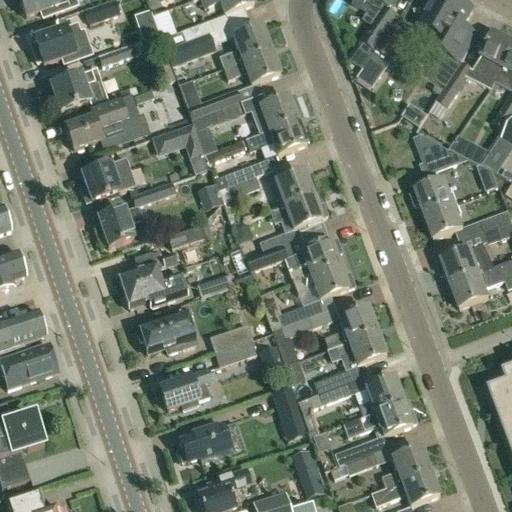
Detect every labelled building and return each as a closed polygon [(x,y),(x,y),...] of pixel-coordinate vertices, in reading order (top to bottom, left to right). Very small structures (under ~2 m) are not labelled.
[(17,0),(25,20),(38,15),(41,23),(78,9),(74,0),(17,0)] [(240,12),(254,7),(251,0),(201,0),(199,1),(203,11),(218,5),(223,18),(240,12)] [(373,0),(376,1),(389,9),(393,0),(373,0)] [(423,24),(419,29),(434,38),(428,47),(443,56),(462,67),(462,66),(460,65),(467,54),(477,37),(463,29),(473,12),(451,0),(432,0),(420,22),(423,24)] [(89,29),(120,18),(115,4),(84,14),(89,29)] [(391,28),(397,19),(387,11),(376,26),(362,45),(374,53),(391,28)] [(148,12),(132,18),(140,44),(157,38),(148,12)] [(181,34),(161,41),(165,53),(185,46),(213,35),(209,23),(181,34)] [(42,68),(61,62),(62,67),(90,57),(82,34),(79,35),(76,27),(64,31),(33,42),(34,46),(29,48),(35,66),(40,64),(42,68)] [(407,39),(391,28),(374,53),(387,61),(390,64),(407,39)] [(241,65),(271,54),(262,29),(231,40),(236,53),(217,60),(222,72),(241,65)] [(217,46),(213,35),(185,46),(165,53),(164,54),(171,71),(215,54),(215,53),(218,47),(217,46)] [(462,67),(455,78),(466,84),(468,81),(492,94),(496,86),(511,55),(511,45),(493,36),(481,61),(472,74),(462,66),(462,67)] [(137,58),(133,47),(98,59),(101,70),(137,58)] [(249,89),(280,78),(271,54),(241,65),(222,72),(226,84),(233,82),(233,81),(245,77),(249,89)] [(511,55),(496,86),(511,94),(511,92),(511,55)] [(428,77),(427,79),(446,91),(448,88),(455,78),(462,67),(443,56),(429,78),(428,77)] [(59,115),(89,105),(91,112),(108,106),(96,71),(49,88),(59,115)] [(188,88),(193,105),(223,97),(219,80),(188,88)] [(446,91),(437,105),(447,112),(448,112),(459,95),(448,88),(446,91)] [(211,116),(239,106),(235,94),(187,113),(192,124),(211,116)] [(511,98),(499,117),(492,128),(503,135),(510,124),(511,121),(511,98)] [(91,121),(64,130),(73,153),(101,143),(98,133),(136,119),(129,99),(89,114),(91,121)] [(244,144),(261,138),(297,125),(293,114),(299,112),(294,99),(288,101),(288,100),(258,111),(263,124),(259,126),(256,123),(238,130),(244,144)] [(211,116),(216,127),(244,117),(239,106),(211,116)] [(248,156),(272,147),(276,160),(306,149),(297,125),(261,138),(244,144),(248,156)] [(157,156),(184,146),(189,159),(203,154),(193,128),(152,142),(157,156)] [(501,141),(496,148),(484,167),(497,176),(510,157),(506,155),(511,148),(501,141)] [(208,170),(246,155),(242,145),(215,155),(205,159),(204,160),(208,170)] [(213,149),(203,153),(205,159),(215,155),(213,149)] [(420,155),(422,159),(426,161),(431,159),(433,155),(431,150),(427,149),(422,150),(420,155)] [(477,149),(467,163),(481,170),(490,156),(477,149)] [(426,166),(430,177),(458,167),(454,156),(426,166)] [(264,165),(251,170),(255,180),(280,170),(276,160),(264,165)] [(86,207),(135,190),(125,162),(81,177),(86,190),(80,192),(86,207)] [(227,191),(255,180),(251,170),(251,169),(223,180),(227,191)] [(279,211),(293,205),(312,198),(303,173),(273,184),(278,197),(275,199),(279,211)] [(424,219),(457,206),(453,194),(449,195),(444,184),(430,189),(426,178),(411,183),(415,194),(415,195),(415,196),(409,198),(414,210),(420,208),(424,219)] [(260,192),(255,180),(227,191),(232,203),(260,192)] [(125,215),(124,212),(97,222),(107,251),(134,241),(130,229),(142,225),(138,211),(176,198),(172,187),(131,201),(135,212),(132,213),(131,213),(125,215)] [(316,210),(312,198),(293,205),(279,211),(270,214),(274,225),(280,223),(285,236),(321,223),(320,222),(326,220),(322,208),(316,210)] [(457,206),(424,219),(432,242),(455,234),(460,245),(484,236),(480,224),(462,231),(457,219),(462,217),(457,206)] [(0,237),(11,234),(2,209),(0,209),(0,237)] [(495,232),(511,225),(508,214),(480,224),(484,236),(495,232)] [(511,225),(495,232),(499,243),(511,238),(511,225)] [(167,240),(171,253),(201,244),(197,231),(167,240)] [(261,258),(279,251),(275,239),(257,246),(261,258)] [(288,274),(293,287),(338,270),(334,259),(341,256),(335,243),(329,245),(329,244),(293,258),(297,271),(288,274)] [(256,271),(293,258),(289,247),(279,251),(261,258),(252,261),(256,271)] [(446,277),(451,288),(495,271),(494,270),(490,262),(488,263),(483,249),(484,248),(483,247),(441,264),(442,265),(437,267),(441,279),(446,277)] [(0,298),(27,289),(24,279),(25,279),(17,255),(0,260),(0,298)] [(150,287),(161,284),(158,273),(177,267),(173,256),(161,260),(159,255),(150,258),(150,257),(134,262),(138,272),(118,279),(124,296),(150,287)] [(495,271),(451,288),(460,311),(489,300),(485,291),(506,283),(509,292),(511,291),(511,259),(511,263),(494,270),(495,271)] [(338,270),(293,287),(297,298),(314,291),(318,304),(347,293),(353,290),(348,277),(342,279),(338,270)] [(180,278),(161,284),(150,287),(124,296),(129,312),(149,305),(151,312),(187,300),(180,278)] [(201,302),(235,290),(231,278),(196,290),(201,302)] [(271,334),(307,320),(303,309),(279,318),(274,304),(261,309),(271,334)] [(343,347),(376,335),(367,311),(338,322),(343,335),(339,336),(343,347)] [(0,353),(45,339),(36,314),(2,325),(5,332),(0,333),(0,353)] [(168,357),(197,348),(186,315),(172,320),(172,319),(139,330),(140,334),(137,337),(140,345),(144,345),(148,357),(166,351),(168,357)] [(307,320),(271,334),(284,369),(296,365),(288,342),(312,333),(307,320)] [(214,357),(251,345),(253,344),(247,328),(209,341),(214,357)] [(346,374),(385,359),(376,335),(343,347),(327,353),(331,364),(341,361),(346,374)] [(256,359),(251,345),(214,357),(219,372),(256,359)] [(48,348),(11,359),(0,363),(0,370),(7,393),(57,376),(48,348)] [(205,385),(213,382),(209,372),(176,383),(177,385),(161,391),(168,413),(199,402),(199,403),(210,399),(205,385)] [(511,372),(503,376),(507,386),(488,393),(511,455),(511,372)] [(318,398),(346,387),(342,376),(313,387),(318,398)] [(361,420),(402,405),(393,380),(364,391),(369,403),(357,408),(361,420)] [(346,387),(318,398),(322,410),(351,398),(346,387)] [(411,413),(406,415),(402,405),(361,420),(343,427),(348,442),(373,433),(376,441),(382,439),(412,428),(411,427),(416,426),(411,413)] [(277,412),(283,430),(301,423),(295,406),(277,412)] [(29,483),(21,455),(43,448),(34,419),(12,426),(5,407),(0,408),(0,489),(1,492),(29,483)] [(326,432),(350,421),(345,409),(321,420),(326,432)] [(190,440),(179,444),(182,452),(177,454),(181,466),(186,464),(187,466),(199,462),(201,466),(231,456),(221,427),(208,431),(207,429),(188,435),(190,440)] [(344,467),(372,456),(368,445),(340,455),(344,467)] [(385,491),(429,474),(420,450),(391,461),(396,474),(381,480),(385,491)] [(372,456),(344,467),(349,479),(377,468),(372,456)] [(385,491),(371,497),(376,510),(402,500),(401,498),(405,497),(410,510),(438,499),(429,474),(385,491)] [(230,495),(250,488),(245,475),(207,488),(209,494),(197,498),(202,511),(233,511),(236,511),(230,495)] [(253,511),(285,511),(289,511),(285,496),(252,507),(253,511)] [(56,511),(55,508),(44,511),(40,497),(5,508),(6,511),(56,511)]
